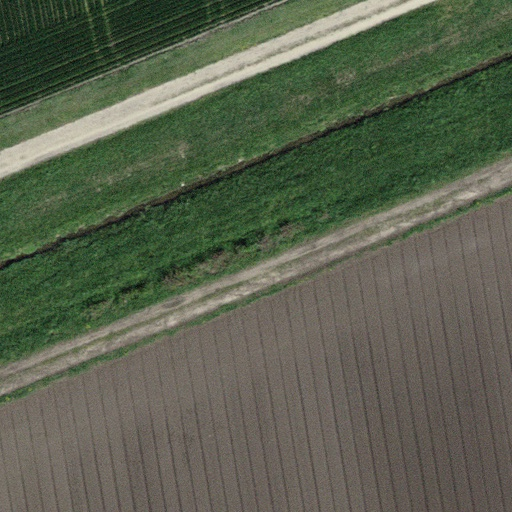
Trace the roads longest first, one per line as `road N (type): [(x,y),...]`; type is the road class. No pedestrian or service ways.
road 1 (track): [(0,359),(511,152)]
road 2 (track): [(0,164),(398,0)]
